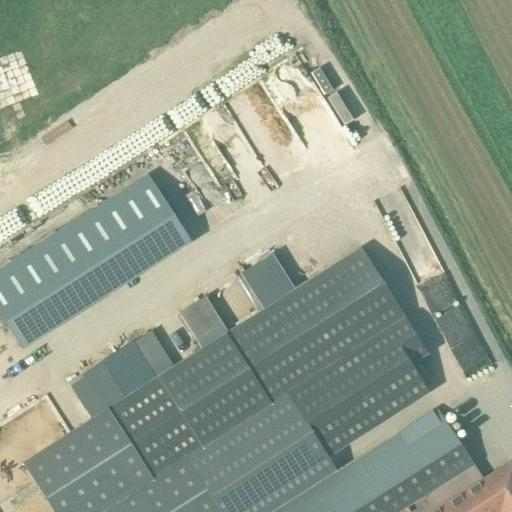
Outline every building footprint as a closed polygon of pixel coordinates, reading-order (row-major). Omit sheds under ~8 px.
[(223,13),(231,28),(247,19),(238,4),(223,13)] [(302,77),(304,64),(285,63),(284,75),(302,77)] [(145,174),(0,267),(0,319),(19,349),(188,239),(145,174)] [(133,342),(68,384),(91,421),(107,410),(121,432),(153,483),(188,461),(354,354),(376,388),(412,366),(419,361),(428,355),(360,249),(156,379),(133,342)] [(427,392),(412,366),(376,388),(354,354),(188,461),(220,511),(265,511),(335,469),(326,456),(427,392)] [(0,395),(4,404),(35,387),(29,375),(0,390),(0,395)] [(37,404),(54,435),(66,429),(49,397),(37,404)] [(459,446),(437,411),(394,438),(405,455),(432,438),(443,456),(459,446)] [(276,511),(398,511),(472,465),(459,446),(443,456),(432,438),(405,455),(394,438),(276,511)] [(511,511),(511,465),(511,464),(435,511),(511,511)]
